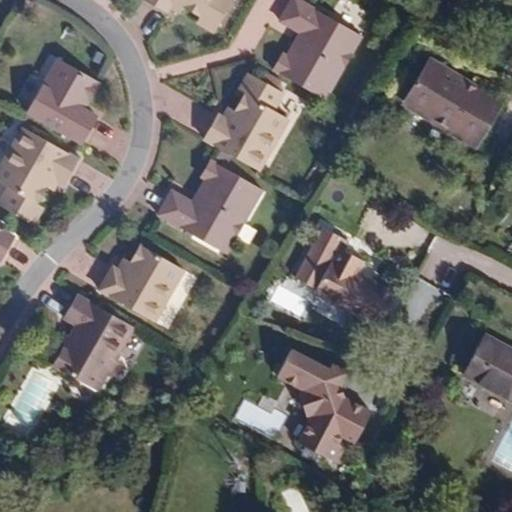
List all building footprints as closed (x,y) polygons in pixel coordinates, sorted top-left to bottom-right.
[(149,0),(170,12),(176,3),(186,9),(187,7),(221,26),(235,0),(149,0)] [(285,54),(276,70),(327,100),(364,36),(301,0),(294,0),(283,21),(308,35),(303,44),(298,41),(290,56),(285,54)] [(475,148),(504,100),(479,84),(477,88),(451,72),(452,69),(430,56),(404,99),(447,126),(445,130),(475,148)] [(102,83),(61,59),(30,113),(84,144),(100,117),(83,107),(86,102),(90,104),(102,83)] [(207,139),(261,170),(290,119),(276,110),(286,93),(257,77),(238,111),(235,110),(230,120),(221,115),(207,139)] [(81,159),(27,128),(0,174),(0,181),(11,188),(1,205),(30,222),(50,187),(52,189),(57,178),(66,184),(81,159)] [(265,190),(213,160),(204,177),(208,179),(199,194),(204,197),(199,205),(174,191),(160,215),(228,254),(265,190)] [(378,327),(396,292),(359,272),(364,261),(344,250),(349,241),(323,226),(295,276),(320,291),(318,294),(378,327)] [(17,237),(0,227),(0,259),(3,261),(17,237)] [(186,270),(143,245),(133,262),(131,261),(124,272),(115,267),(102,291),(156,321),(186,270)] [(120,355),(135,327),(81,296),(67,319),(79,326),(56,367),(99,391),(108,376),(109,376),(121,355),(120,355)] [(511,400),(511,348),(484,334),(462,373),(511,400)] [(333,369),(295,349),(281,375),(307,390),(308,392),(303,393),(310,415),(315,414),(316,416),(301,442),(328,457),(335,442),(340,445),(345,436),(358,443),(374,412),(347,398),(344,386),(351,372),(336,364),(333,369)] [(236,418),(274,438),(284,419),(245,399),(236,418)] [(335,442),(328,457),(339,462),(346,448),(340,445),(335,442)] [(283,493),(292,511),(309,511),(297,486),(283,493)]
